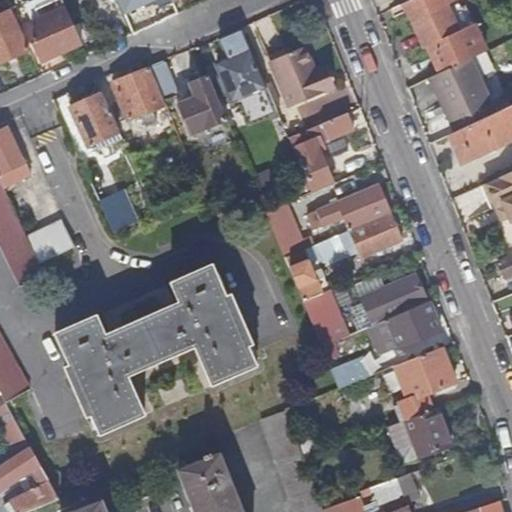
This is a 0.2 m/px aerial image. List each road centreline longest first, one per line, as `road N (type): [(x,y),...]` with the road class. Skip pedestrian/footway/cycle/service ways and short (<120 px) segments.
road 1 (residential): [(511,424),(349,0)]
road 2 (unknown): [(43,90),(92,223),(96,260),(89,296),(63,314),(17,303)]
road 3 (residential): [(244,0),(0,109)]
